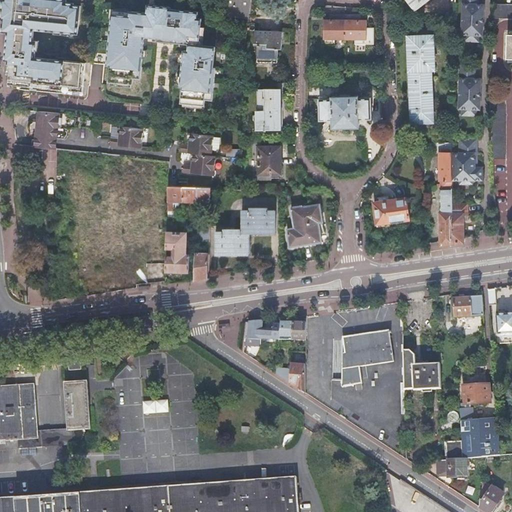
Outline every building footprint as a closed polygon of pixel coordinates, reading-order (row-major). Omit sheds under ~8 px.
[(7,75),(9,75),(8,86),(20,87),(20,89),(83,96),(86,63),(35,58),(37,42),(33,42),(34,30),(78,34),(81,6),(74,6),(74,4),(66,3),(66,0),(3,0),(2,19),(4,19),(2,32),(8,33),(6,60),(8,61),(7,75)] [(228,14),(227,22),(247,23),(249,23),(251,0),(225,0),(224,13),(228,14)] [(409,0),(417,10),(429,0),(409,0)] [(481,18),(484,17),(484,5),(479,5),(478,0),(463,0),(462,35),(465,35),(465,42),(479,43),(479,36),(484,36),(484,25),(481,24),(481,18)] [(511,3),(493,3),(493,17),(511,17),(511,3)] [(110,66),(109,82),(133,85),(133,79),(141,79),(144,38),(152,38),(174,41),(174,43),(189,45),(188,52),(184,51),(180,87),(182,88),(181,104),(204,106),(205,100),(213,101),(216,69),(214,69),(216,48),(199,46),(202,20),(198,20),(199,13),(170,10),(171,8),(148,5),(147,13),(130,12),(130,17),(112,15),(107,65),(110,66)] [(346,39),(346,14),(331,13),(331,19),(324,19),(324,38),(346,39)] [(362,14),(346,14),(346,39),(356,38),(356,43),(374,43),(374,26),(367,27),(367,19),(361,19),(362,14)] [(254,29),(253,43),(257,43),(256,60),(277,61),(278,47),(282,48),(283,30),(254,29)] [(434,36),(410,37),(413,122),(433,122),(432,70),(435,69),(434,36)] [(479,89),(482,88),(482,77),(475,77),(475,65),(460,65),(460,109),(464,109),(464,115),(478,115),(478,109),(482,108),(482,97),(479,96),(479,89)] [(259,109),(258,109),(258,128),(282,128),(282,88),(260,88),(259,109)] [(332,98),(319,99),(320,119),(333,119),(333,126),(360,126),(360,118),(372,118),(372,97),(359,98),(359,95),(351,96),(351,93),(338,94),(338,96),(332,96),(332,98)] [(505,100),(491,100),(492,133),(493,159),(505,158),(505,100)] [(35,146),(57,148),(60,113),(38,111),(35,146)] [(23,121),(17,121),(18,143),(35,143),(34,118),(23,118),(23,121)] [(118,137),(112,137),(111,137),(110,145),(141,148),(142,128),(120,126),(120,127),(118,137)] [(181,144),(180,152),(194,153),(192,165),(184,165),(183,173),(214,175),(217,155),(211,155),(213,135),(190,132),(189,145),(181,144)] [(453,138),(453,143),(453,169),(453,179),(460,179),(460,183),(473,183),(473,178),(483,178),(483,166),(478,166),(475,166),(475,160),(478,160),(478,137),(453,138)] [(453,143),(440,143),(440,153),(440,181),(441,180),(441,189),(453,189),(453,179),(453,169),(453,143)] [(282,144),(259,144),(259,178),(273,178),(273,173),(282,173),(282,144)] [(135,166),(135,157),(136,156),(107,153),(107,161),(107,180),(106,196),(117,196),(117,193),(121,193),(121,161),(131,161),(131,166),(135,166)] [(149,175),(169,177),(170,160),(135,157),(135,166),(136,220),(148,220),(149,175)] [(211,212),(212,188),(169,185),(168,211),(179,212),(180,207),(174,207),(175,200),(206,202),(206,212),(211,212)] [(453,205),(453,189),(441,189),(441,243),(441,246),(454,244),(453,205)] [(380,201),(375,202),(378,225),(390,223),(390,221),(411,218),(407,197),(390,200),(389,195),(380,196),(380,201)] [(296,227),(289,228),(291,246),(323,241),(319,222),(323,221),(321,204),(303,207),(303,206),(293,207),(296,227)] [(468,205),(453,205),(454,244),(463,243),(463,217),(468,217),(468,205)] [(217,232),(217,253),(251,253),(251,232),(277,232),(277,209),(269,209),(269,207),(250,207),(250,210),(243,210),(243,229),(225,229),(224,232),(217,232)] [(209,253),(210,221),(198,220),(196,253),(209,253)] [(167,256),(166,270),(190,270),(190,254),(187,254),(187,233),(167,232),(167,249),(175,249),(175,256),(167,256)] [(131,247),(110,246),(110,270),(131,270),(131,247)] [(136,248),(136,270),(160,270),(161,248),(136,248)] [(208,278),(209,253),(196,253),(195,281),(208,279),(208,278)] [(88,294),(104,291),(101,278),(86,281),(88,294)] [(496,288),(488,290),(489,305),(497,304),(496,288)] [(473,316),(484,315),(482,296),(453,299),(455,323),(459,322),(459,317),(469,316),(470,322),(473,322),(473,316)] [(511,313),(496,314),(498,334),(511,332),(511,313)] [(306,340),(306,320),(303,320),(303,323),(294,323),(293,340),(306,340)] [(246,324),(245,335),(244,345),(261,346),(261,339),(273,340),(280,341),(280,340),(281,325),(274,325),(273,330),(262,329),(263,323),(263,321),(251,323),(246,324)] [(281,325),(280,340),(293,340),(294,323),(281,322),(281,325)] [(342,380),(342,386),(355,384),(353,368),(394,361),(390,330),(344,338),(346,353),(343,353),(342,380)] [(201,361),(207,352),(198,346),(192,356),(201,361)] [(404,349),(405,388),(414,388),(414,389),(441,388),(440,363),(416,364),(415,355),(415,354),(410,349),(409,349),(404,349)] [(291,364),(291,369),(290,383),(292,384),(306,393),(306,369),(306,364),(306,360),(300,360),(300,364),(291,364)] [(81,362),(71,363),(72,373),(82,372),(81,362)] [(291,369),(277,368),(277,374),(290,383),(291,369)] [(69,385),(72,430),(73,447),(91,446),(87,384),(69,385)] [(488,384),(464,385),(465,405),(487,403),(490,400),(488,384)] [(0,442),(18,441),(39,439),(39,433),(35,387),(0,389),(0,442)] [(144,413),(168,412),(168,400),(144,401),(144,413)] [(471,409),(460,409),(461,433),(462,440),(463,459),(487,457),(501,456),(499,430),(498,414),(494,415),(494,418),(472,419),(471,409)] [(39,439),(18,441),(19,450),(56,448),(73,447),(72,430),(55,431),(39,433),(39,439)] [(446,442),(448,460),(463,459),(462,440),(446,442)] [(511,445),(502,446),(503,464),(511,463),(511,445)] [(467,460),(438,461),(438,474),(441,477),(450,476),(450,478),(468,477),(467,460)] [(0,511),(299,511),(299,505),(298,492),(297,477),(234,482),(195,484),(183,485),(169,486),(0,498),(0,511)] [(485,498),(481,496),(479,507),(486,511),(492,511),(505,494),(493,486),(492,488),(490,486),(486,491),(489,492),(485,498)]
